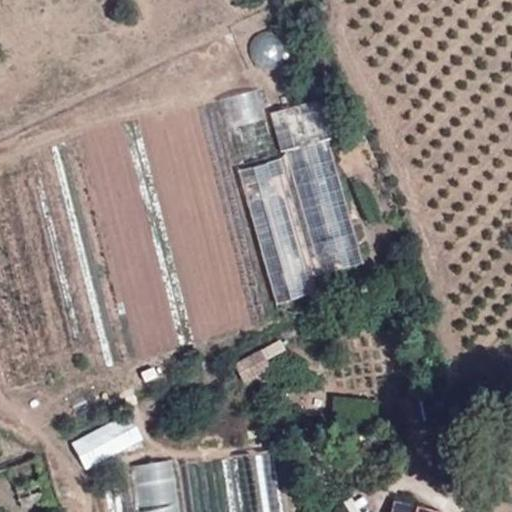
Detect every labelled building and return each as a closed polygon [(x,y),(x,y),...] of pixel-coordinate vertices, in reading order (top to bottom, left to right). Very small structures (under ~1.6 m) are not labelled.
[(285,159),(247,167),(277,303),(317,294),(313,275),(361,265),(324,100),(274,111),(285,159)] [(88,351),(41,166),(0,176),(0,372),(5,393),(50,382),(46,372),(70,366),(68,356),(88,351)] [(86,468),(145,438),(131,412),(73,441),(86,468)] [(182,511),(176,459),(135,463),(140,511),(182,511)] [(440,511),(393,497),(389,511),(440,511)]
